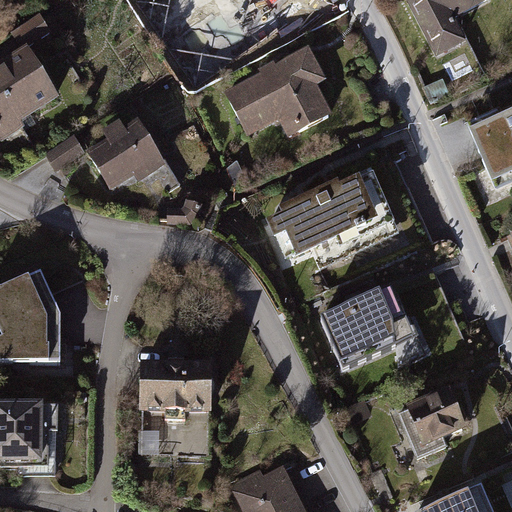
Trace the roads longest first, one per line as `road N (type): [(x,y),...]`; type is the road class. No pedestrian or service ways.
road 1 (residential): [(363,511),(245,284),(198,252),(134,243)]
road 2 (residential): [(355,0),(511,338)]
road 3 (residential): [(134,243),(107,370),(104,511)]
road 4 (residential): [(134,243),(0,190)]
